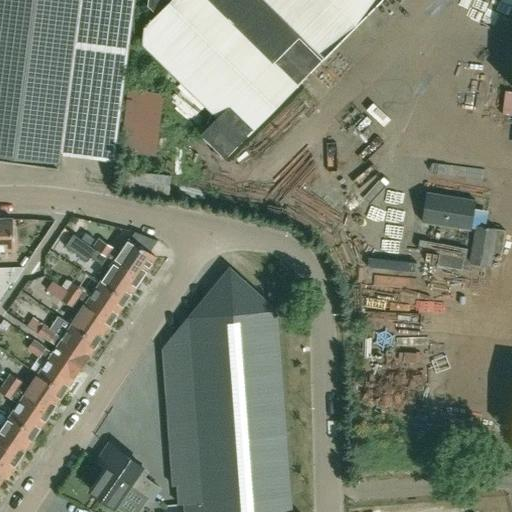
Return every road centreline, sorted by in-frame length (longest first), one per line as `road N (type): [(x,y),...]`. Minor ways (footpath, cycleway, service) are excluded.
road 1 (unclassified): [(327,511),(324,313),(311,270),(275,241),(199,228)]
road 2 (residential): [(25,511),(179,275),(199,228)]
road 3 (unknown): [(440,0),(422,50),(440,114),(511,183)]
road 4 (residential): [(0,198),(35,197),(199,228)]
